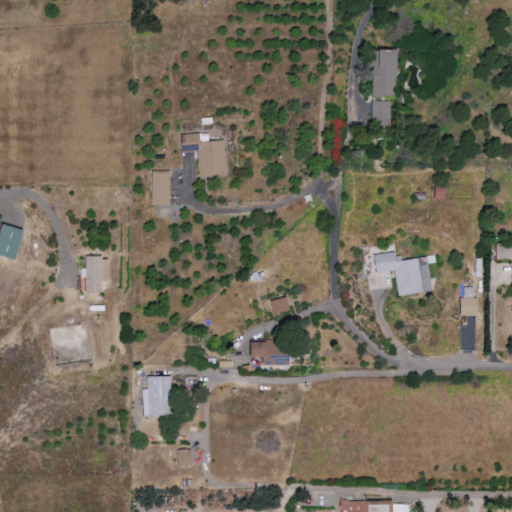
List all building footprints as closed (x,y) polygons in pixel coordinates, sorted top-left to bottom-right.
[(371,96),(394,96),(395,49),(371,48),(371,96)] [(389,101),(370,100),(370,125),(389,125),(389,101)] [(224,174),(222,140),(207,141),(206,133),(179,134),(180,152),(195,152),(197,175),(224,174)] [(168,173),(149,172),(149,204),(168,204),(168,173)] [(0,256),(14,260),(21,229),(3,225),(0,235),(0,256)] [(511,260),(511,246),(495,246),(495,260),(511,260)] [(397,296),(430,291),(426,263),(433,262),(432,256),(394,261),(392,252),(372,255),(375,273),(393,270),(397,296)] [(106,281),(106,257),(84,257),(83,292),(100,292),(100,281),(106,281)] [(476,298),(459,297),(458,315),(476,316),(476,298)] [(273,313),(287,311),(285,299),(272,300),(273,313)] [(262,357),(262,365),(285,366),(286,341),(246,341),(246,357),(262,357)] [(140,415),(169,415),(169,376),(145,376),(145,389),(140,389),(140,415)] [(190,449),(176,449),(177,466),(190,466),(190,449)] [(409,511),(410,498),(392,498),(392,504),(365,504),(365,501),(339,501),(339,511),(409,511)]
